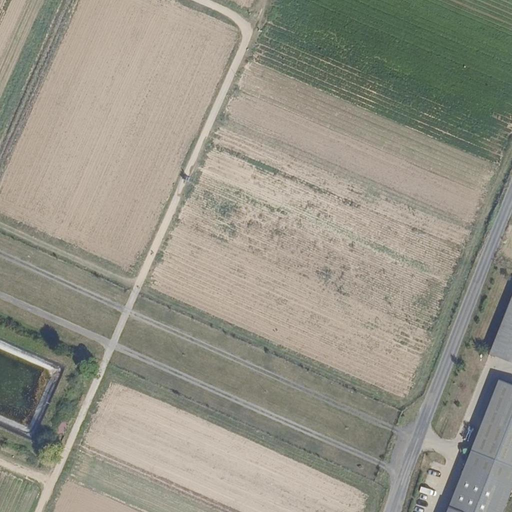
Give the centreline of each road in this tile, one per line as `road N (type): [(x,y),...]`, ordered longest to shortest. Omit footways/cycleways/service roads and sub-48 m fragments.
road 1 (track): [(0,461),(48,484),(263,0)]
road 2 (track): [(422,438),(0,255)]
road 3 (track): [(0,295),(408,478)]
road 4 (tertiary): [(395,511),(511,199)]
road 5 (track): [(0,219),(141,281)]
